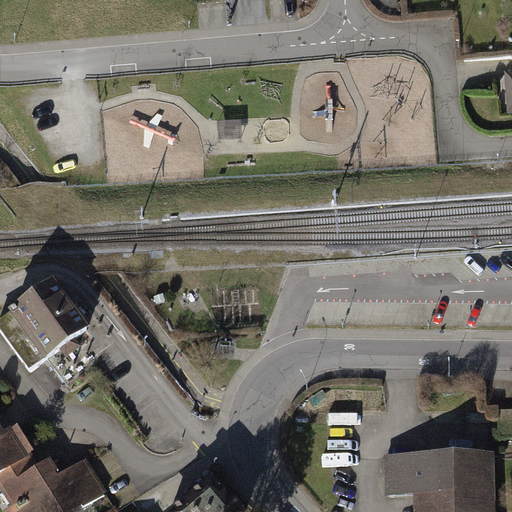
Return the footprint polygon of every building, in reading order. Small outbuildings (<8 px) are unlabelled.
[(54,279),(0,319),(0,331),(29,370),(89,326),(54,279)] [(511,410),(499,411),(499,438),(511,437),(511,410)] [(0,487),(3,493),(41,470),(15,427),(0,436),(0,487)] [(491,511),(490,459),(391,462),(393,495),(427,494),(428,511),(491,511)] [(3,493),(12,506),(5,510),(6,511),(68,511),(81,505),(85,511),(91,511),(108,502),(84,462),(59,477),(51,464),(41,470),(3,493)] [(244,511),(211,473),(166,511),(244,511)]
